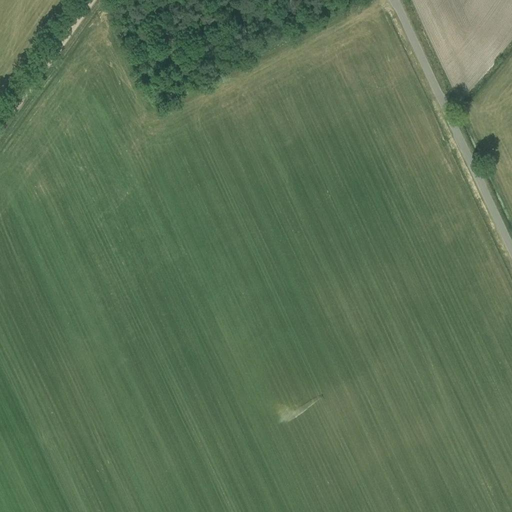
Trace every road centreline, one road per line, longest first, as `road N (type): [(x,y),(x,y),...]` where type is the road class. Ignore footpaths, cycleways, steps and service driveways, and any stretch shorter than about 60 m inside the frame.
road 1 (unclassified): [(511,251),(393,0)]
road 2 (track): [(0,130),(92,0)]
